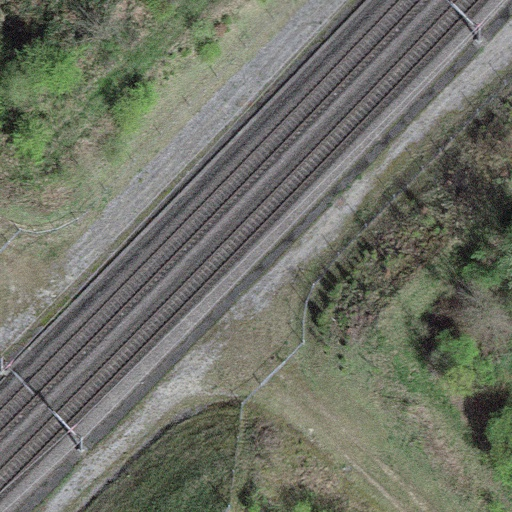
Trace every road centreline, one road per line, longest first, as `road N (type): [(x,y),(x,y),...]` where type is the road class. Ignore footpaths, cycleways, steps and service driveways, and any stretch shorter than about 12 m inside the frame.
road 1 (track): [(44,511),(511,37)]
road 2 (track): [(0,250),(47,269),(83,255),(325,0)]
road 3 (track): [(225,325),(415,511)]
